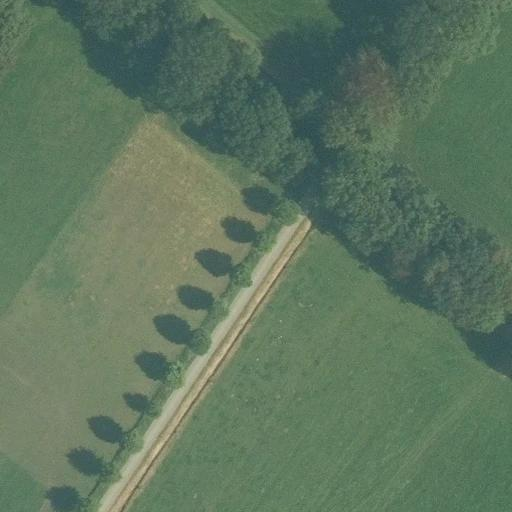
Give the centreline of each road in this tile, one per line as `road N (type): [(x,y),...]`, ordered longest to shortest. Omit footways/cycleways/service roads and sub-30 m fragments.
road 1 (track): [(511,312),(321,167)]
road 2 (unclassified): [(321,167),(458,0)]
